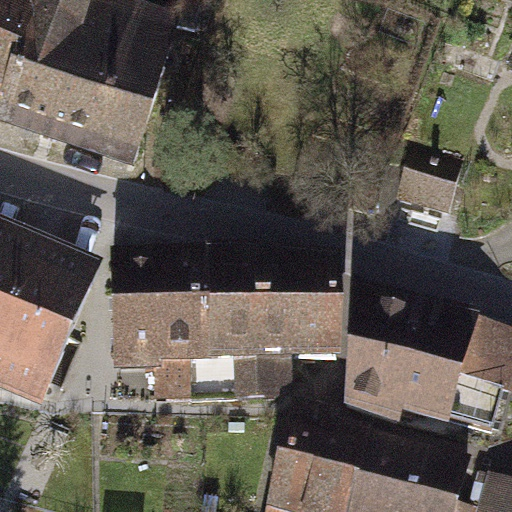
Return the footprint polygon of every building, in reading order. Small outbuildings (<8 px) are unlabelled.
[(179,16),(135,0),(0,0),(0,95),(129,145),(179,16)] [(479,174),(417,153),(401,203),(463,224),(479,174)] [(0,225),(0,389),(38,403),(99,269),(0,225)] [(278,360),(339,360),(339,272),(250,261),(113,265),(120,360),(153,360),(153,398),(278,398),(278,360)] [(511,338),(425,314),(355,305),(350,406),(377,416),(399,425),(404,409),(494,434),(511,369),(511,338)] [(475,511),(458,507),(469,468),(334,431),(338,418),(296,409),(270,511),(475,511)]
